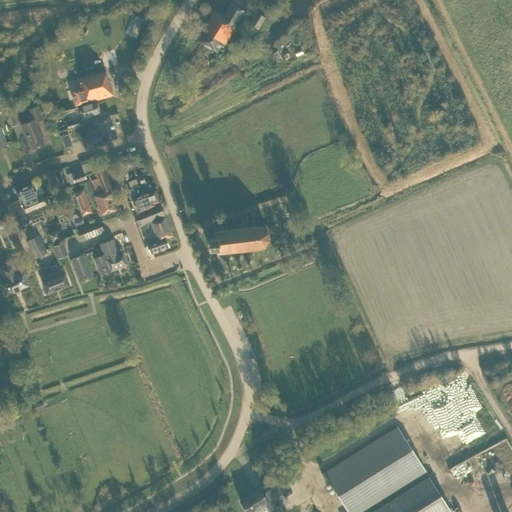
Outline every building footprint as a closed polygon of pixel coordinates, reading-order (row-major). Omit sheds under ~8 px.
[(204,32),(198,42),(217,53),(221,46),(224,47),(245,12),(231,3),(223,16),(214,11),(202,31),(204,32)] [(249,26),(257,32),(266,18),(258,13),(249,26)] [(100,50),(73,58),(78,77),(105,69),(100,50)] [(113,96),(106,71),(78,79),(81,88),(71,91),(76,107),(113,96)] [(101,113),(98,102),(79,107),(82,120),(91,118),(90,116),(101,113)] [(30,142),(33,149),(45,144),(42,137),(43,136),(38,122),(43,120),(38,106),(29,110),(34,120),(21,125),(28,143),(30,142)] [(5,113),(11,128),(17,125),(12,110),(5,113)] [(94,137),(82,141),(86,150),(107,144),(106,142),(117,138),(110,116),(95,121),(98,130),(93,132),(94,137)] [(66,148),(72,147),(68,135),(62,137),(66,148)] [(70,172),(74,182),(86,178),(82,168),(70,172)] [(111,189),(103,168),(94,172),(97,180),(93,182),(97,194),(111,189)] [(129,182),(132,188),(139,184),(137,178),(129,182)] [(131,199),(137,214),(138,213),(156,206),(155,204),(160,202),(155,190),(151,192),(147,183),(128,190),(132,199),(131,199)] [(33,184),(17,191),(26,213),(47,204),(42,193),(38,195),(33,184)] [(83,190),(74,193),(82,215),(91,212),(83,190)] [(113,190),(109,191),(94,196),(101,215),(116,210),(112,200),(116,199),(113,190)] [(20,200),(11,204),(21,226),(28,223),(24,214),(26,213),(20,200)] [(161,205),(156,206),(138,213),(140,219),(136,221),(138,226),(165,216),(161,205)] [(76,227),(84,224),(81,217),(74,219),(76,227)] [(172,236),(165,217),(149,223),(155,241),(147,244),(150,254),(169,247),(166,238),(172,236)] [(77,228),(82,241),(105,231),(100,219),(77,228)] [(209,238),(210,249),(217,249),(218,254),(257,250),(265,247),(269,242),(269,234),(263,228),(256,227),(215,232),(215,237),(209,238)] [(53,241),(61,238),(58,229),(49,233),(53,241)] [(28,240),(37,258),(49,252),(40,235),(28,240)] [(100,244),(104,254),(111,271),(127,265),(121,249),(118,250),(113,239),(100,244)] [(54,245),(59,258),(69,255),(65,242),(54,245)] [(72,259),(81,281),(92,277),(83,254),(72,259)] [(101,275),(111,271),(104,254),(94,258),(101,275)] [(0,283),(6,296),(29,286),(23,273),(19,275),(13,262),(0,267),(0,270),(5,282),(0,283)] [(50,267),(52,272),(41,276),(43,281),(42,282),(47,294),(70,286),(65,273),(64,274),(62,268),(59,270),(57,264),(50,267)] [(0,395),(10,391),(6,381),(0,383),(0,395)] [(397,427),(324,473),(347,511),(450,511),(429,477),(383,505),(383,504),(380,500),(425,472),(397,427)] [(271,511),(280,504),(281,504),(272,489),(263,494),(260,489),(241,502),(247,511),(254,511),(267,504),(271,511)]
